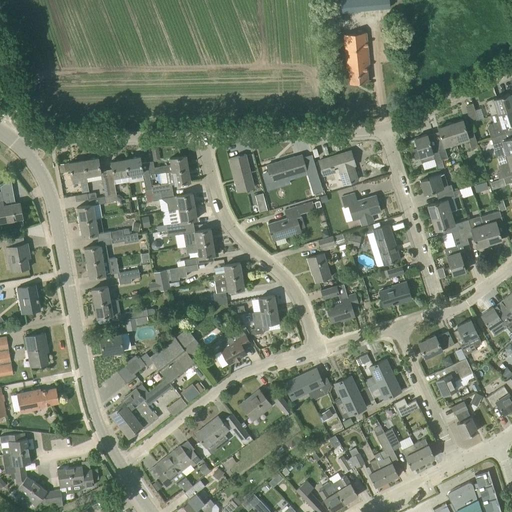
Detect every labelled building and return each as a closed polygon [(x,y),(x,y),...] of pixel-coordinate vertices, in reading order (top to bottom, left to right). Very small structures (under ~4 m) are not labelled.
[(389,0),(341,0),(343,11),(390,7),(389,0)] [(348,68),(366,66),(369,66),(366,32),(344,34),(347,68),(348,68)] [(350,83),(368,82),(366,66),(348,68),(350,83)] [(491,115),(511,108),(511,100),(510,94),(486,101),(491,115)] [(470,121),(477,118),(473,105),(466,107),(470,121)] [(491,137),(504,133),(503,127),(511,124),(511,108),(491,115),(493,122),(488,123),(487,126),(491,137)] [(467,133),(463,120),(450,124),(456,142),(468,139),(470,147),(477,145),(473,131),(467,133)] [(441,160),(447,158),(444,146),(456,142),(450,124),(437,128),(443,144),(437,146),(441,160)] [(506,154),(511,152),(511,136),(506,139),(504,133),(491,137),(491,140),(490,140),(491,144),(493,144),(494,150),(493,150),(496,157),(506,154)] [(421,163),(434,159),(437,169),(444,167),(441,160),(437,146),(431,148),(427,135),(414,139),(417,148),(411,149),(414,159),(420,157),(421,163)] [(357,180),(351,160),(353,160),(350,151),(319,160),(323,175),(339,170),(344,184),(357,180)] [(511,152),(506,154),(509,162),(502,164),(499,165),(498,166),(500,171),(497,172),(499,179),(503,177),(511,174),(511,152)] [(237,192),(254,187),(249,168),(245,154),(228,159),(237,192)] [(153,161),(147,162),(149,174),(155,173),(155,174),(166,172),(172,171),(188,168),(186,155),(170,158),(171,164),(154,167),(153,161)] [(150,179),(149,174),(147,162),(141,163),(140,156),(125,159),(128,175),(142,172),(143,177),(144,177),(146,189),(145,189),(146,195),(153,194),(151,186),(150,179)] [(295,159),(294,156),(267,165),(272,181),(306,171),(302,157),(295,159)] [(110,195),(106,170),(100,171),(98,157),(83,160),(86,175),(100,173),(102,179),(103,184),(105,196),(110,195)] [(110,195),(116,194),(114,184),(129,181),(128,175),(125,159),(111,161),(112,169),(106,170),(110,195)] [(86,175),(83,160),(69,162),(72,178),(72,181),(79,180),(79,182),(87,181),(86,175)] [(69,162),(59,164),(60,173),(70,171),(69,162)] [(172,171),(166,172),(166,174),(168,182),(161,183),(159,185),(151,186),(153,194),(160,193),(172,191),(171,184),(174,184),(190,181),(188,168),(172,171)] [(447,185),(444,173),(439,175),(420,180),(424,193),(437,189),(439,195),(453,191),(451,184),(447,185)] [(511,174),(503,177),(505,184),(511,182),(511,183),(511,174)] [(470,185),(459,188),(462,197),(473,194),(470,185)] [(172,191),(160,193),(161,198),(162,198),(162,199),(169,198),(171,210),(195,206),(192,193),(177,196),(177,195),(173,196),(172,191)] [(432,217),(450,212),(446,200),(455,197),(453,191),(439,195),(441,201),(428,205),(432,217)] [(76,201),(86,200),(88,199),(87,193),(75,195),(76,201)] [(371,214),(380,211),(376,195),(356,201),(354,193),(342,197),(344,206),(348,205),(353,219),(359,217),(362,225),(373,221),(371,214)] [(326,195),(319,196),(321,203),(328,201),(326,195)] [(4,206),(2,199),(0,199),(0,222),(22,218),(19,203),(4,206)] [(273,240),(300,231),(300,228),(303,227),(299,214),(315,209),(312,202),(285,210),(287,218),(268,224),(273,240)] [(79,222),(95,219),(93,204),(77,207),(79,222)] [(197,219),(195,206),(171,210),(169,210),(171,224),(166,224),(167,230),(194,226),(193,219),(197,219)] [(489,243),(501,239),(497,226),(503,224),(499,210),(492,212),(480,216),(489,243)] [(454,224),(450,212),(432,217),(435,230),(448,226),(450,232),(457,230),(464,228),(462,221),(454,224)] [(148,216),(141,217),(143,227),(150,226),(148,216)] [(489,243),(480,216),(462,221),(464,228),(466,236),(472,234),(476,247),(489,243)] [(82,236),(97,233),(104,232),(101,218),(95,219),(79,222),(82,236)] [(132,222),(131,229),(139,231),(140,223),(132,222)] [(384,264),(400,260),(389,224),(374,229),(372,223),(366,226),(368,233),(374,231),(384,264)] [(194,226),(167,230),(168,236),(184,233),(195,231),(194,226)] [(196,244),(212,241),(210,228),(195,231),(184,233),(186,246),(196,244)] [(466,236),(464,228),(457,230),(450,232),(454,245),(444,249),(452,274),(465,270),(459,252),(463,250),(461,244),(468,242),(466,236)] [(123,235),(111,237),(112,243),(124,241),(124,243),(139,241),(137,233),(130,234),(123,235)] [(349,239),(348,245),(350,246),(359,248),(362,236),(360,236),(351,233),(349,239)] [(320,247),(330,244),(334,243),(332,236),(318,240),(320,247)] [(199,257),(215,254),(212,241),(196,244),(186,246),(187,253),(198,251),(199,257)] [(14,270),(29,268),(26,253),(29,252),(27,243),(9,247),(14,270)] [(108,259),(106,244),(99,245),(84,248),(87,262),(108,259)] [(330,277),(323,253),(307,258),(311,269),(315,281),(330,277)] [(108,259),(87,262),(89,277),(105,274),(105,273),(111,272),(108,259)] [(214,280),(242,275),(240,262),(224,265),(225,272),(213,274),(214,280)] [(198,270),(197,263),(185,265),(178,267),(169,268),(169,272),(171,281),(179,280),(179,276),(186,275),(186,272),(198,270)] [(385,278),(393,275),(403,273),(401,265),(382,271),(385,278)] [(118,278),(130,275),(139,274),(138,268),(117,272),(118,278)] [(443,268),(437,269),(439,278),(445,276),(443,268)] [(165,270),(153,272),(155,282),(157,290),(157,291),(169,289),(165,270)] [(119,284),(131,281),(130,275),(118,278),(119,284)] [(213,293),(214,299),(226,297),(225,291),(244,288),(242,275),(214,280),(216,293),(213,293)] [(397,303),(411,299),(406,282),(392,286),(392,287),(379,292),(383,306),(397,302),(397,303)] [(347,296),(343,283),(321,290),(324,298),(338,294),(341,303),(327,307),(327,308),(324,309),(327,316),(329,316),(331,322),(345,318),(345,319),(354,316),(351,306),(358,304),(362,302),(360,294),(355,296),(355,294),(347,296)] [(40,309),(35,284),(17,288),(19,297),(21,297),(24,312),(40,309)] [(94,303),(110,300),(107,286),(91,289),(94,303)] [(511,318),(511,291),(502,299),(498,303),(511,320),(511,318)] [(260,311),(276,308),(274,295),(258,298),(260,311)] [(96,318),(111,315),(113,315),(110,300),(94,303),(96,318)] [(498,303),(493,307),(481,315),(494,335),(507,327),(505,324),(511,320),(498,303)] [(262,324),(279,321),(276,308),(260,311),(262,324)] [(147,309),(124,313),(125,319),(134,318),(147,315),(148,315),(148,314),(147,309)] [(134,318),(125,319),(126,326),(135,324),(134,318)] [(470,345),(467,340),(478,335),(470,319),(457,326),(458,329),(453,332),(461,348),(464,355),(475,349),(473,344),(470,345)] [(187,329),(176,338),(185,350),(197,341),(187,329)] [(229,364),(246,353),(243,347),(250,343),(243,331),(232,338),(234,342),(221,350),(229,364)] [(454,344),(448,331),(436,337),(435,335),(418,343),(425,357),(454,344)] [(30,366),(48,363),(45,347),(47,347),(44,332),(25,336),(30,366)] [(130,348),(128,333),(120,334),(100,338),(103,354),(123,350),(123,349),(130,348)] [(0,350),(8,349),(6,337),(0,337),(0,350)] [(159,369),(160,371),(186,351),(185,350),(176,338),(175,337),(150,357),(151,360),(159,369)] [(197,341),(185,350),(186,351),(190,356),(195,352),(201,346),(197,341)] [(465,358),(464,355),(461,348),(454,351),(459,361),(465,358)] [(0,363),(11,362),(9,350),(0,351),(0,363)] [(190,356),(186,351),(160,371),(166,378),(169,383),(195,363),(191,358),(190,356)] [(138,357),(126,367),(131,374),(132,375),(145,364),(140,358),(139,356),(139,357),(138,357)] [(443,395),(457,388),(453,381),(463,377),(472,372),(465,358),(459,361),(444,368),(447,375),(436,380),(443,395)] [(377,383),(393,375),(385,359),(369,367),(377,383)] [(0,376),(13,375),(11,363),(0,364),(0,376)] [(502,370),(500,373),(505,379),(511,373),(506,367),(505,367),(502,370)] [(321,379),(316,368),(300,375),(308,392),(312,401),(329,393),(328,392),(331,385),(327,376),(321,379)] [(292,399),(308,392),(300,375),(284,383),(292,399)] [(384,399),(401,391),(393,375),(377,383),(384,399)] [(342,399),(358,392),(350,376),(334,383),(342,399)] [(166,379),(142,397),(148,404),(149,403),(172,386),(166,379)] [(511,398),(508,393),(504,385),(496,391),(495,391),(484,398),(491,408),(497,404),(503,414),(511,408),(511,398)] [(59,402),(56,388),(40,391),(40,389),(17,394),(20,411),(44,407),(43,405),(59,402)] [(147,405),(148,404),(142,397),(135,388),(121,400),(123,402),(110,413),(119,424),(132,414),(133,415),(147,405)] [(264,411),(272,405),(258,389),(251,395),(252,397),(241,406),(251,418),(263,409),(264,411)] [(282,397),(276,390),(270,395),(285,414),(291,409),(282,397)] [(349,415),(366,408),(358,392),(342,399),(349,415)] [(475,393),(472,399),(479,403),(482,396),(475,393)] [(172,414),(186,403),(181,397),(167,408),(172,414)] [(403,398),(393,403),(400,416),(418,407),(415,400),(406,404),(403,398)] [(477,430),(466,408),(463,402),(452,407),(455,414),(459,422),(456,423),(463,437),(477,430)] [(152,411),(147,405),(133,415),(132,414),(119,424),(128,436),(141,426),(144,428),(158,417),(153,410),(152,411)] [(329,409),(320,414),(324,421),(333,415),(329,409)] [(206,447),(229,430),(218,415),(205,425),(206,427),(196,435),(206,447)] [(350,417),(341,422),(345,428),(353,423),(350,417)] [(242,440),(248,435),(238,422),(232,427),(242,440)] [(391,428),(389,425),(382,428),(393,450),(401,446),(392,428),(391,428)] [(380,429),(378,426),(373,428),(375,432),(374,432),(386,454),(393,450),(382,428),(380,429)] [(20,439),(20,433),(0,435),(0,436),(1,443),(2,448),(3,454),(10,453),(28,451),(26,438),(20,439)] [(428,444),(425,438),(413,443),(423,463),(434,457),(428,444)] [(256,442),(245,449),(253,461),(263,455),(256,442)] [(411,468),(423,463),(413,443),(402,449),(405,456),(411,468)] [(187,454),(180,445),(168,454),(181,470),(185,475),(194,468),(192,466),(200,460),(192,450),(187,454)] [(7,473),(10,472),(17,471),(16,465),(24,464),(30,463),(28,451),(10,453),(12,466),(6,467),(7,473)] [(357,467),(364,463),(359,453),(352,456),(357,467)] [(166,487),(174,481),(172,478),(181,470),(168,454),(157,463),(164,472),(158,476),(166,487)] [(345,471),(350,468),(343,456),(338,459),(345,471)] [(388,456),(382,459),(377,462),(380,468),(386,481),(398,475),(392,462),(388,456)] [(368,474),(375,486),(386,481),(380,468),(377,462),(375,459),(369,462),(370,465),(366,467),(369,474),(368,474)] [(205,463),(201,466),(206,473),(210,470),(205,463)] [(83,471),(82,465),(69,467),(73,491),(78,491),(84,486),(94,485),(92,470),(83,471)] [(57,469),(60,487),(65,486),(67,494),(73,493),(73,491),(69,467),(57,469)] [(217,468),(214,473),(220,477),(224,472),(217,468)] [(501,511),(488,470),(487,470),(488,471),(475,475),(475,474),(474,474),(477,483),(473,485),(471,483),(469,482),(467,482),(450,491),(448,492),(447,494),(448,496),(452,502),(447,505),(445,502),(445,503),(433,509),(433,508),(433,509),(434,511),(499,511),(500,510),(500,511),(501,511)] [(37,483),(26,475),(18,477),(17,471),(10,472),(11,478),(16,478),(16,482),(20,485),(15,491),(20,494),(16,500),(21,504),(25,498),(26,498),(37,483)] [(350,483),(345,475),(332,483),(337,491),(344,503),(358,495),(350,483)] [(273,487),(278,482),(273,478),(268,482),(273,487)] [(179,511),(193,511),(204,503),(196,492),(204,485),(200,480),(185,492),(189,498),(177,508),(179,511)] [(47,491),(37,483),(26,498),(36,506),(40,500),(46,491),(47,491)] [(331,511),(344,503),(337,491),(332,483),(319,491),(324,499),(323,499),(331,511)] [(301,485),(295,490),(303,498),(308,493),(301,485)] [(60,489),(54,490),(56,501),(57,506),(63,505),(62,500),(61,491),(60,489)] [(320,502),(310,491),(308,493),(303,498),(313,510),(320,502)] [(270,511),(253,493),(242,502),(248,509),(251,506),(257,511),(270,511)] [(214,504),(210,498),(205,503),(204,503),(193,511),(211,511),(212,506),(214,504)] [(224,511),(230,511),(237,505),(232,500),(222,509),(224,511)]
